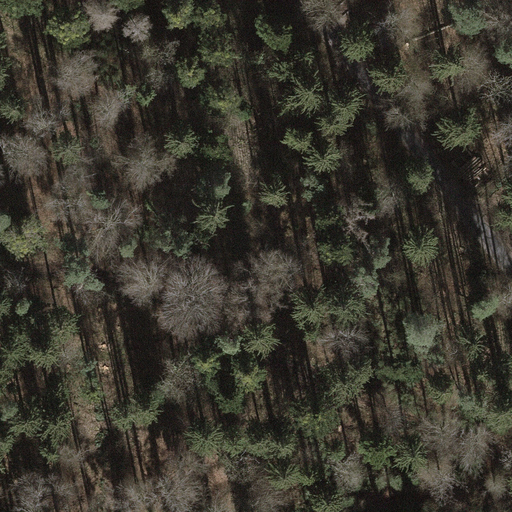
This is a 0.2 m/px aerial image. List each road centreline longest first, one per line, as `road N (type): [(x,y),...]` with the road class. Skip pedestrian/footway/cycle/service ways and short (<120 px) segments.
road 1 (track): [(511,452),(360,400),(111,276),(0,271)]
road 2 (track): [(304,0),(511,269)]
road 3 (track): [(511,500),(386,511)]
